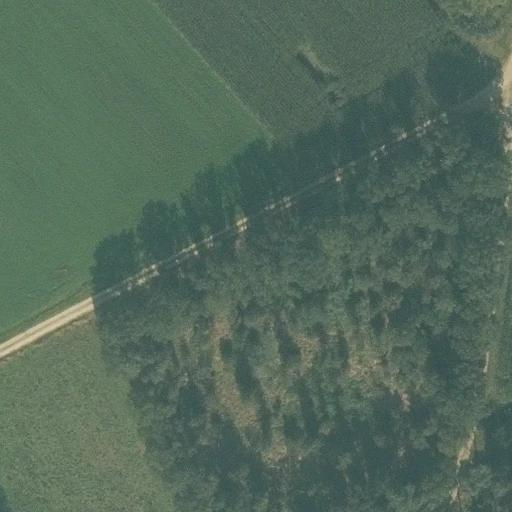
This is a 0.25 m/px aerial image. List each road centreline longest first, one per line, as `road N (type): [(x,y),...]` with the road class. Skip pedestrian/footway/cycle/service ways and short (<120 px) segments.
road 1 (track): [(507,99),(486,99),(0,352)]
road 2 (track): [(507,99),(468,431),(443,511)]
